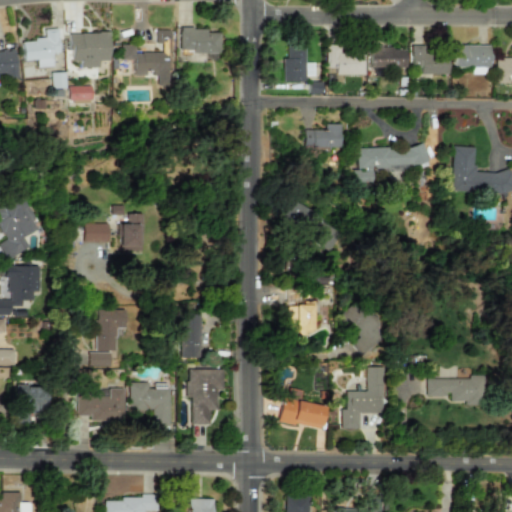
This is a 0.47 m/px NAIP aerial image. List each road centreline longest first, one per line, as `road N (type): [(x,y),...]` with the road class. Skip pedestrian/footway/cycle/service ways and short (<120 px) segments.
road 1 (tertiary): [(0,453),(511,461)]
road 2 (residential): [(248,511),(249,0)]
road 3 (residential): [(249,13),(511,15)]
road 4 (residential): [(249,105),(511,106)]
